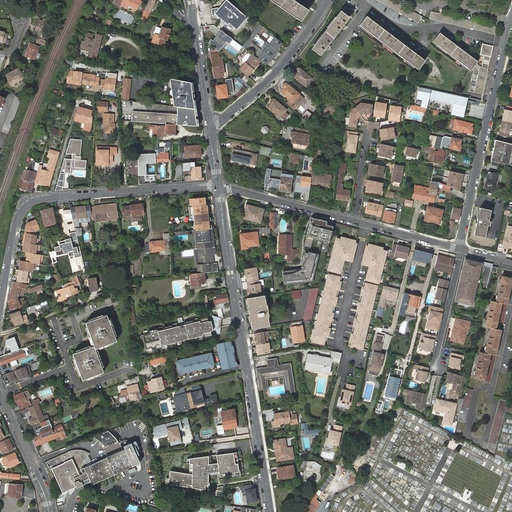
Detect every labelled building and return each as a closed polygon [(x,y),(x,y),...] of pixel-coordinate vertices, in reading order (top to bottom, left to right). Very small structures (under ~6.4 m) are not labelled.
[(141,1),(138,0),(123,0),(122,3),(123,3),(132,8),(137,10),(141,1)] [(155,1),(154,0),(149,0),(140,19),(145,21),(155,1)] [(226,0),(225,0),(214,13),(228,24),(229,23),(236,30),(247,17),(226,0)] [(308,10),(307,9),(293,0),(269,0),(300,20),(301,21),(308,10)] [(376,0),(418,23),(422,17),(391,0),(376,0)] [(145,3),(141,1),(137,10),(136,13),(140,15),(145,3)] [(311,49),(320,56),(349,17),(340,10),(339,12),(335,17),(327,27),(322,34),(314,45),(311,49)] [(431,11),(429,19),(496,34),(497,27),(431,11)] [(95,24),(97,18),(88,14),(85,20),(95,24)] [(366,16),(359,25),(361,27),(363,28),(373,36),(383,43),(385,45),(394,51),(404,59),(414,67),(418,70),(425,61),(366,16)] [(42,21),(39,20),(33,35),(43,39),(50,21),(43,18),(42,21)] [(259,24),(254,31),(257,34),(263,27),(259,24)] [(166,39),(169,29),(162,27),(159,35),(156,34),(156,33),(155,33),(155,34),(152,41),(164,46),(166,39)] [(214,30),(211,35),(217,41),(215,44),(220,48),(226,41),(214,30)] [(254,31),(248,39),(252,42),(257,34),(254,31)] [(468,91),(473,92),(482,94),(484,88),(485,82),(486,77),(488,68),(480,66),(479,66),(476,63),(478,62),(474,58),(464,51),(453,43),(443,35),(439,32),(432,41),(465,66),(470,70),(471,71),(472,69),(473,70),(469,89),(468,91)] [(96,59),(102,35),(96,34),(95,40),(93,40),(92,39),(93,35),(87,33),(84,41),(82,41),(80,48),(91,51),(89,57),(96,59)] [(275,37),(269,44),(279,52),(281,49),(279,47),(282,44),(275,37)] [(45,40),(38,38),(35,44),(43,47),(45,40)] [(248,39),(242,47),(246,49),(252,42),(248,39)] [(39,47),(30,43),(25,56),(34,59),(39,47)] [(241,53),(244,49),(236,43),(233,46),(241,53)] [(482,43),(480,54),(491,57),(493,46),(482,43)] [(269,44),(263,51),(271,58),(274,54),(276,56),(279,52),(269,44)] [(263,51),(258,59),(261,61),(266,65),(269,61),(271,63),(273,59),(271,58),(263,51)] [(218,54),(211,55),(215,78),(223,77),(223,76),(222,73),(224,73),(223,66),(222,57),(220,57),(219,55),(218,54)] [(253,55),(240,70),(245,74),(245,75),(248,77),(261,61),(258,59),(253,55)] [(296,72),(294,76),(306,86),(312,79),(300,68),(299,68),(297,68),(296,69),(296,70),(296,71),(296,72)] [(18,69),(6,76),(11,84),(23,78),(18,69)] [(81,82),(98,85),(100,77),(96,77),(96,75),(82,73),(82,72),(70,70),(67,76),(66,82),(80,84),(81,82)] [(102,79),(100,87),(115,89),(116,79),(108,78),(106,80),(102,79)] [(122,100),(129,100),(132,79),(125,78),(122,100)] [(189,83),(170,79),(171,84),(171,86),(174,106),(178,107),(193,109),(194,109),(193,100),(192,92),(191,90),(191,87),(190,83),(189,83)] [(226,84),(216,86),(218,98),(228,97),(226,84)] [(287,104),(294,109),(303,98),(287,84),(286,84),(285,84),(284,84),(283,85),(283,87),(284,88),(280,92),(290,100),(287,104)] [(436,91),(412,85),(408,104),(433,109),(463,117),(465,110),(473,112),(473,110),(475,111),(478,109),(479,106),(480,106),(481,101),(436,91)] [(0,146),(3,148),(19,104),(22,98),(15,96),(0,134),(0,146)] [(270,103),(267,107),(279,117),(286,109),(274,99),(272,99),(271,99),(270,100),(270,102),(270,103)] [(107,102),(97,102),(96,110),(107,111),(107,102)] [(366,113),(367,103),(361,102),(354,107),(361,115),(364,113),(366,113)] [(387,103),(375,102),(373,116),(384,117),(387,103)] [(401,107),(390,105),(388,119),(399,121),(401,107)] [(502,120),(511,122),(511,118),(511,106),(507,106),(506,110),(505,109),(502,120)] [(78,107),(75,120),(84,123),(85,125),(83,129),(89,131),(90,126),(91,116),(90,115),(91,111),(78,107)] [(194,111),(193,109),(178,107),(177,110),(177,114),(146,112),(132,111),(132,120),(166,123),(175,124),(176,124),(196,126),(194,111)] [(361,115),(354,107),(351,109),(352,110),(350,112),(349,118),(348,125),(348,126),(356,127),(357,118),(361,115)] [(113,114),(104,113),(104,123),(105,123),(105,131),(114,132),(114,123),(113,123),(113,114)] [(455,120),(453,129),(471,134),(472,128),(471,128),(472,124),(455,120)] [(509,133),(511,122),(502,120),(500,131),(499,135),(508,137),(509,133)] [(175,124),(166,123),(166,126),(154,125),(150,125),(150,128),(154,128),(153,135),(163,136),(163,133),(174,134),(175,124)] [(393,127),(379,129),(381,140),(395,138),(393,127)] [(355,132),(348,131),(347,134),(348,134),(346,150),(354,152),(357,136),(355,135),(355,132)] [(292,142),(293,142),(307,145),(308,145),(310,135),(294,132),(292,132),(292,133),(291,134),(291,135),(292,137),(293,137),(292,142)] [(434,145),(437,136),(430,134),(428,143),(434,145)] [(434,148),(440,149),(440,148),(441,148),(442,146),(448,147),(459,150),(460,145),(459,145),(460,140),(451,137),(444,136),(442,137),(437,136),(434,145),(434,148)] [(82,140),(70,139),(66,154),(72,154),(72,159),(64,158),(61,170),(61,172),(65,172),(71,173),(71,167),(85,168),(86,160),(81,160),(81,156),(80,156),(82,140)] [(510,160),(511,149),(511,143),(495,140),(491,156),(490,161),(508,164),(509,165),(510,160)] [(158,149),(155,149),(155,153),(155,154),(155,161),(168,161),(168,152),(167,153),(167,150),(167,149),(170,149),(170,141),(166,141),(165,141),(165,146),(164,146),(164,148),(158,148),(158,149)] [(394,146),(380,143),(378,155),(391,159),(394,146)] [(186,157),(201,156),(200,146),(185,147),(186,157)] [(270,148),(261,146),(259,154),(268,156),(270,148)] [(415,158),(417,149),(408,146),(405,155),(415,158)] [(321,148),(313,153),(313,157),(311,169),(310,178),(310,183),(329,187),(332,175),(327,174),(328,171),(326,171),(325,173),(314,171),(316,162),(319,163),(321,148)] [(258,154),(233,149),(232,154),(230,160),(249,165),(249,164),(255,165),(258,154)] [(46,171),(38,170),(37,174),(35,180),(35,182),(50,186),(54,173),(55,170),(60,153),(50,150),(48,157),(50,157),(46,171)] [(108,151),(97,150),(96,164),(107,164),(107,163),(116,163),(116,155),(116,152),(112,151),(112,150),(108,151)] [(298,164),(299,154),(286,151),(285,151),(284,154),(284,155),(291,156),(289,162),(298,164)] [(431,151),(429,160),(442,163),(444,154),(431,151)] [(155,161),(155,154),(138,155),(139,176),(147,175),(146,163),(156,163),(155,161)] [(139,175),(138,159),(127,159),(127,176),(139,175)] [(190,167),(196,167),(195,162),(184,163),(183,175),(191,175),(190,167)] [(340,162),(336,198),(349,200),(350,190),(342,189),(343,184),(341,183),(342,173),(345,173),(346,163),(340,162)] [(38,166),(39,164),(35,163),(33,172),(24,169),(22,177),(18,188),(22,189),(31,191),(33,182),(30,181),(30,179),(35,180),(37,174),(37,173),(38,166)] [(384,166),(370,163),(368,174),(382,177),(384,166)] [(391,178),(391,181),(393,181),(400,183),(404,166),(394,164),(391,178)] [(183,175),(184,181),(191,180),(191,181),(202,181),(201,166),(196,167),(190,167),(191,175),(183,175)] [(273,169),(266,168),(264,182),(271,183),(271,177),(273,169)] [(309,186),(310,183),(310,178),(311,169),(308,169),(307,174),(301,174),(301,176),(300,185),(309,186)] [(464,174),(449,171),(446,185),(451,187),(460,191),(464,174)] [(500,174),(488,171),(484,189),(493,192),(497,178),(499,178),(500,174)] [(65,172),(61,172),(55,190),(59,190),(65,172)] [(279,188),(280,179),(271,177),(271,183),(270,187),(279,188)] [(291,178),(281,177),(280,179),(279,188),(279,190),(289,191),(291,178)] [(383,183),(368,180),(367,185),(368,186),(368,187),(366,187),(366,191),(381,194),(383,183)] [(428,193),(435,194),(438,182),(431,180),(430,184),(429,188),(428,193)] [(446,185),(442,183),(441,188),(448,193),(451,187),(446,185)] [(412,198),(424,200),(427,188),(426,187),(415,185),(412,198)] [(427,188),(424,200),(434,202),(435,194),(428,193),(429,188),(427,188)] [(192,199),(192,207),(193,207),(206,205),(205,202),(207,201),(207,197),(192,199)] [(376,216),(381,217),(384,206),(368,202),(365,212),(376,215),(376,216)] [(91,216),(92,220),(95,219),(109,218),(109,220),(118,218),(116,204),(101,206),(101,209),(99,209),(99,207),(90,208),(91,216)] [(131,206),(122,207),(123,219),(132,218),(132,221),(141,220),(140,215),(143,214),(142,204),(131,205),(131,206)] [(209,209),(208,205),(206,205),(193,207),(194,215),(208,213),(208,209),(209,209)] [(243,210),(240,219),(251,222),(252,220),(260,223),(263,209),(246,205),(245,210),(243,210)] [(70,208),(75,227),(80,226),(79,218),(91,216),(90,208),(90,206),(70,208)] [(427,207),(424,220),(429,221),(430,220),(439,222),(442,211),(435,209),(427,207)] [(461,209),(453,207),(450,217),(459,220),(461,209)] [(41,212),(45,226),(56,223),(52,208),(47,209),(41,211),(41,212)] [(488,221),(490,210),(480,208),(477,221),(474,235),(485,237),(487,225),(489,226),(490,221),(488,221)] [(385,210),(383,220),(393,222),(395,213),(385,210)] [(208,213),(194,215),(195,222),(209,221),(211,221),(210,217),(208,217),(208,213)] [(40,228),(36,219),(31,221),(32,223),(30,224),(27,223),(26,229),(27,229),(26,233),(35,235),(36,232),(35,232),(35,230),(40,228)] [(306,237),(329,243),(334,226),(327,225),(310,220),(306,237)] [(209,221),(195,222),(196,230),(211,229),(210,225),(209,225),(209,221)] [(270,227),(255,227),(256,232),(240,234),(242,248),(247,248),(247,246),(258,245),(257,239),(260,238),(260,233),(270,233),(270,227)] [(196,230),(193,231),(195,247),(196,249),(198,248),(207,248),(206,241),(213,240),(212,229),(211,229),(196,230)] [(36,238),(37,235),(35,235),(26,233),(25,233),(23,242),(37,244),(38,239),(36,238)] [(165,254),(170,253),(169,233),(164,234),(164,241),(152,242),(152,244),(150,244),(145,244),(146,252),(160,251),(165,250),(165,254)] [(298,251),(290,251),(291,236),(279,236),(279,251),(279,254),(288,254),(291,254),(291,261),(292,261),(296,254),(298,251)] [(356,241),(336,236),(328,269),(340,273),(343,259),(351,261),(356,241)] [(38,250),(39,245),(37,244),(23,242),(23,246),(24,246),(23,251),(26,252),(35,254),(36,250),(38,250)] [(61,246),(64,257),(72,255),(73,261),(78,259),(77,256),(79,255),(78,249),(76,250),(73,242),(68,243),(68,245),(61,246)] [(378,282),(386,249),(367,245),(362,264),(370,265),(366,280),(378,282)] [(397,246),(393,245),(390,257),(396,258),(399,256),(407,258),(410,247),(397,245),(397,246)] [(204,273),(217,272),(216,263),(213,263),(210,263),(210,261),(210,257),(210,255),(212,255),(215,254),(215,247),(207,248),(198,248),(199,264),(197,264),(198,270),(198,273),(204,273)] [(432,254),(414,249),(411,259),(426,263),(426,261),(430,262),(432,254)] [(284,285),(314,281),(320,254),(306,251),(302,269),(284,271),(284,274),(283,274),(284,285)] [(35,263),(39,264),(39,260),(40,260),(41,255),(35,254),(26,252),(26,256),(27,256),(26,261),(35,263)] [(447,258),(437,255),(434,270),(439,271),(439,270),(447,272),(447,270),(452,271),(454,259),(450,259),(450,261),(446,260),(447,258)] [(472,305),(482,263),(477,262),(476,263),(469,261),(469,260),(465,259),(455,301),(458,302),(469,304),(472,305)] [(28,271),(32,272),(33,268),(34,269),(35,263),(26,261),(20,260),(19,264),(21,264),(20,270),(28,271)] [(256,267),(244,269),(247,288),(246,289),(247,295),(261,293),(259,280),(256,267)] [(20,270),(18,270),(16,282),(28,283),(29,279),(26,279),(28,271),(20,270)] [(66,279),(63,273),(58,275),(60,281),(66,279)] [(193,274),(190,274),(192,287),(197,286),(197,284),(200,283),(204,283),(205,283),(204,273),(198,273),(194,274),(193,274)] [(339,277),(328,274),(312,341),(323,344),(325,335),(327,336),(329,329),(327,328),(329,320),(331,321),(333,313),(331,313),(333,304),(335,305),(337,297),(334,297),(336,289),(338,289),(340,282),(338,281),(339,277)] [(81,284),(78,275),(73,277),(75,281),(66,285),(66,287),(57,291),(61,301),(67,298),(66,295),(69,293),(70,296),(79,293),(77,288),(75,289),(74,286),(76,286),(81,284)] [(506,304),(511,278),(502,276),(501,279),(500,279),(499,282),(500,283),(497,295),(496,295),(495,298),(497,299),(496,302),(491,301),(490,304),(489,303),(488,307),(489,307),(486,320),(485,319),(484,322),(486,323),(485,326),(490,327),(490,330),(488,330),(487,333),(489,334),(486,346),(484,346),(484,349),(485,350),(485,353),(479,352),(479,354),(477,354),(476,358),(478,358),(475,371),(474,370),(473,374),(474,374),(474,377),(484,379),(490,354),(495,355),(501,330),(495,328),(501,303),(506,304)] [(88,279),(90,291),(99,290),(97,278),(88,279)] [(449,280),(440,278),(435,299),(444,301),(446,296),(445,296),(445,292),(446,293),(447,289),(446,289),(449,280)] [(362,349),(376,286),(365,284),(364,288),(362,287),(360,295),(362,295),(360,303),(359,303),(357,310),(359,311),(357,319),(355,319),(353,326),(355,326),(353,335),(351,334),(349,341),(352,342),(350,346),(362,349)] [(8,298),(7,301),(17,297),(18,295),(21,287),(17,286),(17,288),(13,287),(11,291),(8,298)] [(386,287),(383,286),(381,297),(379,305),(382,306),(385,298),(396,301),(399,290),(386,287)] [(304,321),(311,320),(319,288),(316,288),(311,289),(311,293),(310,293),(310,297),(308,297),(309,301),(308,301),(308,305),(306,305),(307,309),(305,309),(306,313),(304,313),(305,317),(303,317),(304,321)] [(300,298),(300,290),(292,291),(292,299),(300,298)] [(211,304),(212,306),(217,305),(217,304),(228,302),(227,294),(213,296),(214,303),(211,304)] [(419,298),(403,294),(398,316),(403,317),(404,311),(407,311),(409,305),(417,307),(419,298)] [(253,328),(269,326),(268,318),(266,319),(263,299),(265,299),(264,295),(248,298),(252,321),(253,328)] [(17,297),(7,301),(10,309),(26,304),(24,298),(18,300),(17,297)] [(443,308),(430,305),(428,311),(430,311),(428,323),(430,327),(435,328),(434,329),(437,330),(439,322),(438,322),(439,320),(440,320),(443,308)] [(24,323),(19,311),(10,314),(12,319),(13,318),(16,326),(24,323)] [(72,353),(75,360),(82,380),(104,372),(95,349),(117,341),(107,315),(85,323),(94,346),(72,353)] [(470,321),(456,318),(451,340),(463,342),(466,327),(469,328),(470,321)] [(209,319),(142,335),(146,353),(167,348),(166,345),(198,337),(199,340),(213,336),(209,319)] [(301,322),(290,323),(291,327),(290,327),(291,335),(291,338),(292,343),(302,341),(301,334),(303,333),(301,322)] [(268,336),(267,331),(255,333),(255,339),(254,339),(255,345),(256,345),(267,343),(267,338),(268,336)] [(44,335),(41,336),(42,340),(49,338),(47,332),(44,333),(44,335)] [(436,336),(423,333),(419,348),(424,350),(423,351),(428,352),(429,351),(432,352),(433,347),(432,347),(433,344),(434,344),(436,336)] [(6,339),(4,355),(19,349),(14,336),(6,339)] [(231,340),(229,341),(235,366),(237,366),(231,340)] [(217,344),(223,369),(235,366),(229,341),(217,344)] [(381,343),(374,342),(372,351),(373,351),(369,370),(378,372),(378,369),(380,369),(383,353),(379,353),(381,343)] [(256,350),(257,355),(269,353),(268,343),(267,343),(256,345),(257,350),(256,350)] [(4,355),(0,356),(0,361),(3,370),(9,368),(7,363),(10,362),(11,365),(17,363),(16,359),(25,356),(25,355),(22,348),(19,349),(4,355)] [(332,362),(339,363),(341,354),(342,353),(332,351),(331,358),(307,353),(304,369),(330,374),(332,362)] [(211,353),(176,361),(180,377),(185,376),(184,372),(191,371),(192,374),(202,371),(201,369),(208,367),(209,370),(215,369),(211,353)] [(463,356),(451,353),(449,361),(450,361),(450,362),(449,362),(448,366),(458,369),(460,359),(463,359),(463,356)] [(278,366),(277,357),(266,359),(267,367),(278,366)] [(290,364),(278,366),(267,367),(255,369),(259,390),(266,389),(265,378),(284,375),(287,393),(294,392),(290,364)] [(429,367),(414,364),(413,369),(417,370),(415,380),(425,382),(426,377),(425,377),(426,373),(427,374),(429,367)] [(15,370),(18,380),(31,375),(28,365),(15,370)] [(457,398),(462,376),(460,375),(447,371),(444,382),(449,383),(449,382),(454,383),(452,391),(451,390),(449,396),(457,398)] [(8,377),(10,383),(16,380),(14,374),(8,377)] [(265,378),(266,389),(268,389),(266,380),(270,379),(271,381),(278,379),(278,378),(282,377),(285,393),(287,393),(284,375),(265,378)] [(164,388),(161,377),(151,379),(152,381),(148,382),(148,384),(150,389),(150,392),(154,391),(155,391),(163,389),(164,388)] [(355,385),(347,383),(345,389),(342,388),(338,402),(351,405),(355,385)] [(137,384),(127,387),(127,389),(129,397),(130,401),(137,399),(136,396),(140,395),(137,384)] [(51,387),(38,391),(39,398),(52,394),(51,387)] [(461,406),(458,421),(465,423),(472,389),(465,387),(462,399),(461,404),(461,406)] [(201,389),(190,392),(194,406),(205,403),(201,389)] [(427,394),(408,390),(405,403),(410,404),(411,401),(418,403),(416,407),(418,409),(421,410),(423,409),(427,394)] [(26,394),(25,391),(14,396),(18,405),(19,405),(20,409),(31,404),(28,398),(31,397),(29,392),(26,394)] [(437,404),(435,404),(434,410),(445,413),(447,413),(446,417),(444,417),(443,423),(451,425),(456,403),(438,399),(437,404)] [(505,411),(508,401),(500,399),(489,443),(492,444),(491,447),(495,448),(505,411)] [(45,420),(45,421),(49,419),(47,414),(43,416),(38,404),(35,405),(29,407),(32,415),(32,414),(33,417),(28,419),(31,426),(45,420)] [(235,418),(234,409),(219,411),(217,413),(218,415),(219,416),(221,416),(222,420),(222,424),(221,424),(219,426),(220,428),(221,429),(237,427),(235,418)] [(290,415),(289,411),(273,413),(274,421),(275,424),(279,423),(290,422),(291,424),(298,423),(297,414),(292,414),(290,415)] [(49,419),(45,421),(40,423),(41,427),(38,428),(39,431),(41,435),(42,437),(61,430),(60,427),(62,426),(61,424),(59,424),(52,427),(52,426),(51,423),(49,419)] [(180,419),(153,427),(155,437),(168,434),(171,446),(182,443),(179,431),(183,430),(180,419)] [(306,422),(300,423),(301,430),(303,429),(304,436),(310,435),(310,437),(319,435),(321,432),(321,428),(308,430),(306,422)] [(342,427),(334,425),(332,430),(329,430),(326,443),(338,446),(342,427)] [(63,429),(61,430),(42,437),(41,435),(34,438),(37,445),(60,436),(61,439),(66,437),(65,434),(63,429)] [(111,433),(108,431),(67,447),(69,451),(48,461),(63,492),(76,486),(76,487),(83,484),(81,481),(89,478),(92,484),(132,466),(125,449),(123,449),(120,444),(116,438),(111,433)] [(13,448),(8,438),(0,442),(0,448),(3,453),(13,448)] [(274,441),(277,461),(293,459),(292,448),(286,449),(285,439),(274,441)] [(372,446),(376,448),(380,441),(375,439),(372,446)] [(3,458),(4,460),(7,465),(8,468),(19,462),(15,453),(3,458)] [(237,475),(233,453),(217,456),(218,463),(208,465),(208,457),(192,459),(192,476),(172,472),(169,485),(208,490),(209,474),(219,472),(220,477),(237,475)] [(293,465),(277,468),(279,479),(294,476),(293,465)] [(319,488),(323,491),(334,476),(329,473),(319,488)] [(22,485),(10,484),(9,497),(21,498),(22,485)] [(251,484),(241,486),(242,493),(246,493),(247,503),(258,502),(256,489),(252,489),(251,484)] [(318,496),(315,494),(303,511),(313,511),(319,504),(315,500),(318,496)]
